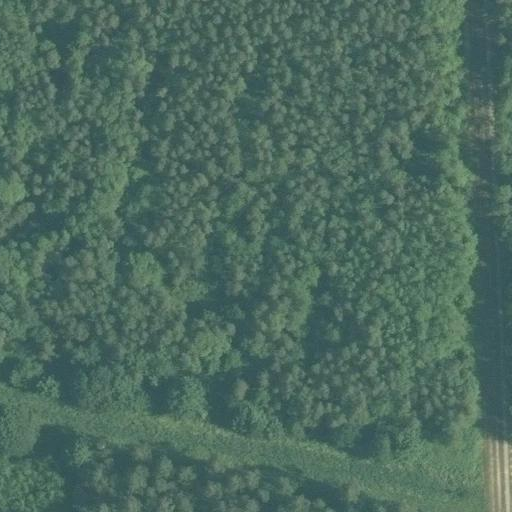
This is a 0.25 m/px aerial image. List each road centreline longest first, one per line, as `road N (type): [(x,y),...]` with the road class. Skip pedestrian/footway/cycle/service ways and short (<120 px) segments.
road 1 (track): [(496,511),(473,0)]
road 2 (track): [(465,511),(0,420)]
